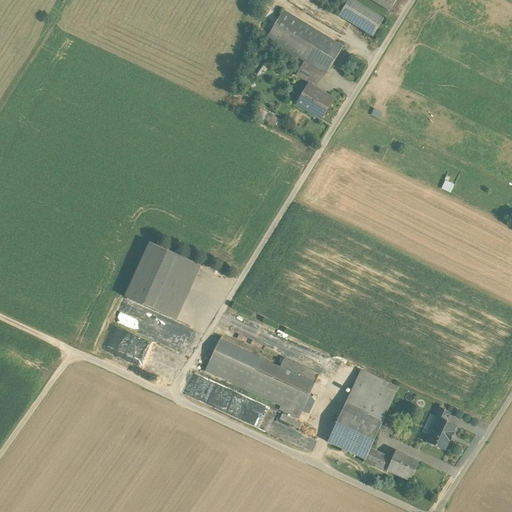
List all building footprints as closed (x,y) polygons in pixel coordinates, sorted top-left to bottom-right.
[(383,19),(351,0),(348,0),(338,16),(373,37),(383,19)] [(395,0),(370,0),(389,11),(395,0)] [(343,47),(283,10),(266,38),(304,62),(321,72),(326,75),(343,47)] [(321,72),(304,62),(296,74),(313,85),(321,72)] [(332,100),(309,85),(303,95),(309,99),(303,108),(321,118),(332,100)] [(267,113),(265,121),(274,124),(276,116),(267,113)] [(444,180),(441,188),(450,191),(453,184),(444,180)] [(186,259),(149,243),(125,297),(161,314),(186,259)] [(186,259),(161,314),(176,320),(200,266),(186,259)] [(146,320),(146,314),(138,314),(138,313),(134,314),(134,319),(138,319),(139,331),(151,330),(150,325),(155,324),(155,320),(146,320)] [(259,358),(220,340),(206,371),(245,389),(259,358)] [(298,376),(259,358),(245,389),(281,406),(280,409),(298,418),(314,383),(298,376)] [(318,374),(302,367),(298,376),(314,383),(318,374)] [(398,388),(360,371),(344,405),(382,422),(384,417),(398,388)] [(382,422),(344,405),(335,426),(372,443),(379,429),(382,422)] [(451,413),(439,407),(434,416),(438,418),(438,417),(447,421),(451,413)] [(300,426),(281,417),(278,423),(297,432),(300,426)] [(397,423),(384,417),(382,422),(379,429),(391,435),(397,423)] [(447,421),(438,417),(438,418),(426,442),(444,451),(449,441),(450,442),(454,433),(453,432),(456,426),(447,421)] [(372,443),(335,426),(327,442),(342,449),(340,452),(345,454),(346,451),(364,460),(363,462),(363,463),(368,452),(370,448),(372,443)] [(373,454),(368,452),(363,463),(385,473),(390,462),(373,454)] [(417,462),(395,452),(390,462),(385,473),(386,473),(387,470),(409,481),(414,470),(413,470),(417,462)]
